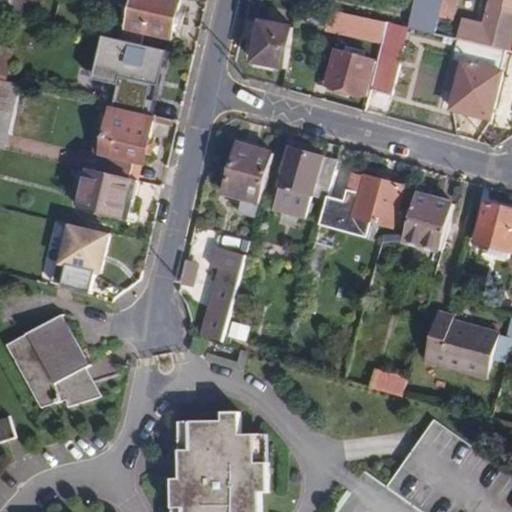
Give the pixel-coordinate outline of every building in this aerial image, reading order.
[(0,0),(0,11),(6,13),(9,0),(0,0)] [(9,0),(6,13),(26,17),(29,0),(9,0)] [(121,29),(119,39),(142,45),(157,48),(159,37),(172,40),(181,0),(135,0),(128,30),(121,29)] [(453,20),(458,0),(415,0),(409,27),(435,33),(439,16),(453,20)] [(506,52),(510,53),(511,44),(511,0),(491,0),(484,31),(463,25),(458,40),(481,45),(506,52)] [(388,23),(349,15),(345,36),(383,44),(388,23)] [(253,63),(288,71),(296,30),(261,22),(253,63)] [(383,44),(371,90),(394,95),(409,28),(388,23),(383,44)] [(121,76),(114,107),(117,108),(142,114),(146,97),(143,96),(146,83),(157,85),(162,65),(165,66),(168,51),(157,48),(142,45),(119,39),(107,37),(99,71),(121,76)] [(502,71),(506,52),(481,45),(458,40),(445,91),(455,94),(451,111),(492,121),(504,71),(502,71)] [(0,73),(7,75),(12,48),(0,45),(0,73)] [(327,85),(366,97),(377,61),(337,49),(327,85)] [(114,107),(99,171),(132,179),(136,163),(144,164),(147,156),(153,157),(154,152),(155,147),(149,146),(156,117),(117,108),(114,107)] [(261,206),(276,154),(239,143),(225,195),(242,201),(259,205),(261,206)] [(337,170),(339,162),(292,149),(288,162),(283,162),(280,173),(284,173),(274,211),(307,221),(314,198),(328,201),(337,170)] [(129,222),(138,181),(132,179),(99,171),(90,168),(80,210),(129,222)] [(405,189),(337,170),(328,201),(321,227),(342,232),(352,200),(347,199),(348,191),(361,195),(356,216),(394,227),(405,189)] [(442,252),(455,204),(418,194),(405,242),(442,252)] [(511,209),(485,202),(474,242),(511,252),(511,209)] [(64,266),(101,275),(111,237),(74,228),(64,266)] [(327,248),(316,246),(308,272),(320,276),(327,248)] [(222,342),(246,256),(218,249),(213,268),(223,270),(203,337),(222,342)] [(202,265),(187,262),(182,286),(196,290),(202,265)] [(455,317),(439,313),(426,362),(487,379),(500,334),(454,322),(455,317)] [(91,366),(62,317),(7,347),(43,408),(67,400),(69,408),(101,399),(93,383),(89,385),(85,379),(81,371),(91,366)] [(370,389),(402,398),(407,379),(375,371),(370,389)] [(207,422),(191,422),(192,452),(181,451),(181,480),(173,479),(173,509),(184,509),(184,511),(261,511),(262,494),(270,494),(269,464),(258,464),(258,435),(242,435),(242,412),(224,413),(224,422),(207,422)] [(0,442),(17,438),(11,418),(0,420),(0,442)]
